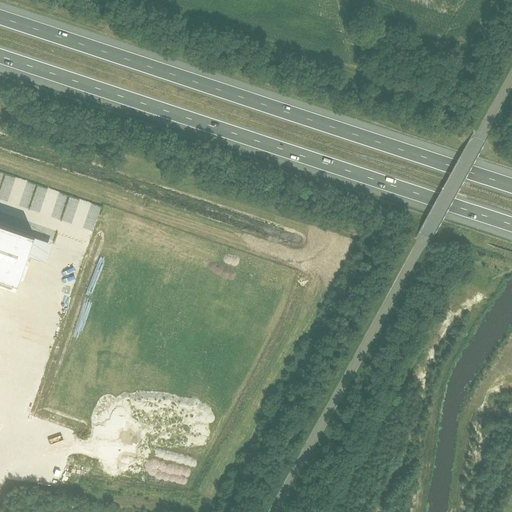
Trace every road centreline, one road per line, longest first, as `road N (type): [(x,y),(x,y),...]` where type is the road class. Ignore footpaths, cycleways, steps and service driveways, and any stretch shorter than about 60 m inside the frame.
road 1 (motorway): [(0,56),(511,224)]
road 2 (motorway): [(511,185),(0,17)]
road 3 (unclassified): [(275,511),(511,75)]
